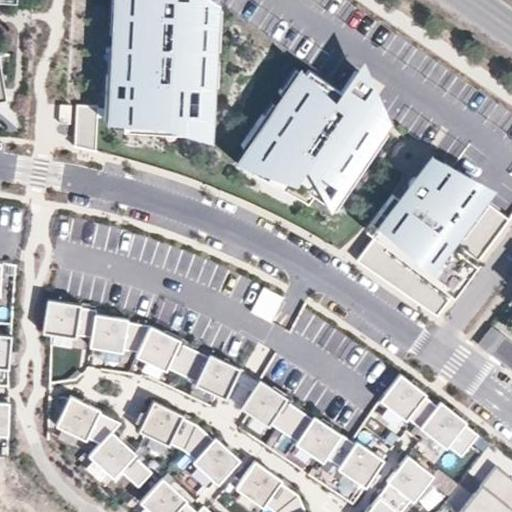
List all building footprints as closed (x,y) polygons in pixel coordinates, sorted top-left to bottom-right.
[(211,7),(211,0),(120,0),(118,33),(118,46),(116,73),(106,72),(104,119),(123,120),(156,122),(155,132),(204,134),(207,84),(209,57),(209,48),(211,7)] [(110,0),(108,32),(118,33),(120,0),(110,0)] [(221,7),(211,7),(209,48),(219,49),(221,7)] [(108,45),(106,72),(116,73),(118,46),(108,45)] [(0,102),(9,100),(1,53),(0,60),(0,102)] [(219,58),(209,57),(207,84),(217,84),(219,58)] [(294,67),(278,91),(288,98),(305,74),(294,67)] [(262,113),(241,145),(249,150),(312,193),(334,209),(356,176),(345,169),(368,135),(379,143),(386,131),(376,125),(359,113),(363,107),(372,92),(373,86),(371,81),(355,70),(342,91),(308,69),(305,74),(288,98),(282,108),(273,120),(262,113)] [(271,100),(262,113),(273,120),(282,108),(271,100)] [(97,105),(76,104),(74,146),(95,150),(97,105)] [(72,106),(61,106),(60,124),(71,125),(72,106)] [(363,107),(359,113),(376,125),(380,118),(363,107)] [(155,132),(156,122),(123,120),(123,130),(155,132)] [(379,143),(368,135),(345,169),(356,176),(379,143)] [(249,150),(239,163),(307,201),(312,193),(249,150)] [(374,236),(356,261),(437,316),(510,219),(472,192),(478,184),(445,160),(431,181),(422,176),(416,176),(413,177),(409,183),(411,191),(404,201),(392,193),(366,230),(374,236)] [(81,304),(48,298),(42,333),(75,339),(76,335),(91,338),(96,314),(96,309),(80,307),(81,304)] [(128,319),(96,314),(91,338),(90,347),(122,353),(123,350),(137,352),(150,325),(127,322),(128,319)] [(180,339),(150,325),(137,352),(135,357),(166,371),(167,368),(181,374),(193,349),(179,342),(180,339)] [(488,354),(500,337),(490,329),(478,345),(488,354)] [(0,367),(10,368),(13,334),(0,333),(0,367)] [(511,346),(500,337),(488,354),(511,372),(511,346)] [(209,352),(207,356),(193,349),(181,374),(195,381),(193,384),(225,399),(240,368),(209,352)] [(419,427),(436,405),(424,396),(426,394),(400,373),(379,399),(405,419),(407,417),(419,427)] [(287,396),(259,378),(240,407),(269,426),(270,423),(282,431),(299,408),(285,399),(287,396)] [(86,437),(98,443),(113,431),(120,422),(99,411),(100,409),(70,394),(55,425),(85,440),(86,437)] [(183,415),(153,399),(137,429),(167,445),(168,442),(182,450),(201,428),(181,417),(183,415)] [(0,435),(9,436),(10,403),(0,401),(0,435)] [(464,424),(466,421),(440,401),(436,405),(419,427),(446,448),(448,445),(461,456),(478,434),(464,424)] [(314,414),(311,417),(299,408),(282,431),(296,440),(294,443),(322,463),(326,457),(342,434),(314,414)] [(201,428),(182,450),(192,459),(190,461),(213,484),(237,461),(214,436),(212,439),(201,428)] [(98,443),(88,455),(114,478),(120,470),(138,486),(153,470),(135,454),(136,452),(113,431),(98,443)] [(342,434),(326,457),(338,465),(337,467),(364,486),(383,458),(356,440),(354,443),(342,434)] [(389,482),(378,495),(399,511),(400,511),(410,500),(413,501),(433,475),(407,454),(387,480),(389,482)] [(282,479),(254,459),(234,487),(261,507),(263,504),(274,511),(277,511),(298,494),(280,481),(282,479)] [(493,489),(474,511),(511,511),(511,480),(499,470),(488,484),(493,489)] [(196,511),(185,502),(187,499),(162,476),(139,501),(151,511),(196,511)] [(305,511),(298,494),(277,511),(305,511)] [(399,511),(378,495),(365,511),(399,511)]
